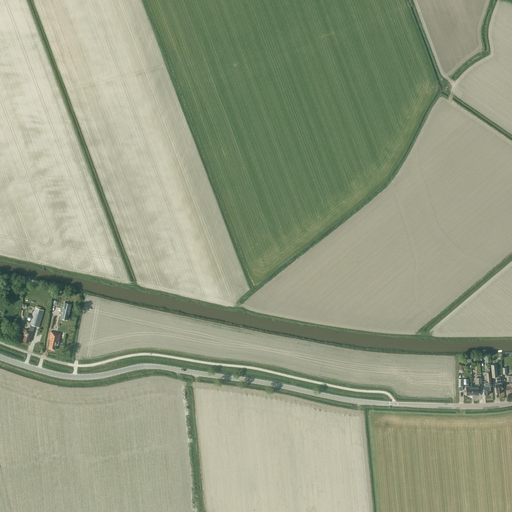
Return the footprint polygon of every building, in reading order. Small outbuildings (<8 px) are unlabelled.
[(71,304),(63,302),(58,328),(66,329),(71,304)] [(38,306),(36,306),(35,308),(36,308),(29,330),(25,329),(23,335),(24,335),(23,340),(29,342),(30,337),(31,337),(35,326),(38,327),(43,311),(40,310),(41,307),(39,307),(38,307),(38,306)] [(61,333),(51,331),(49,339),(51,339),(49,349),(55,350),(56,345),(58,345),(61,333)] [(491,386),(490,372),(485,372),(487,382),(485,383),(485,386),(483,386),(484,395),(489,394),(489,391),(491,390),(490,386),(491,386)] [(476,386),(472,387),(473,395),(478,395),(478,390),(479,390),(479,384),(481,384),(482,379),(481,379),(481,377),(476,377),(476,386)] [(466,395),(473,395),(472,387),(469,387),(469,379),(464,379),(464,384),(465,384),(466,395)]
